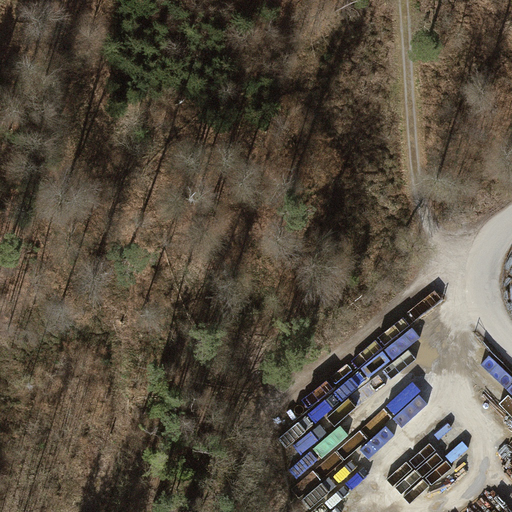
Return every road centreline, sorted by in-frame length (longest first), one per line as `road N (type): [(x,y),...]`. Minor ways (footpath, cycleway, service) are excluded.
road 1 (track): [(402,0),(417,192),(441,244)]
road 2 (unknown): [(435,382),(383,430),(378,446),(387,483),(408,511)]
road 3 (unknown): [(468,511),(500,484),(505,467),(501,450),(464,407)]
